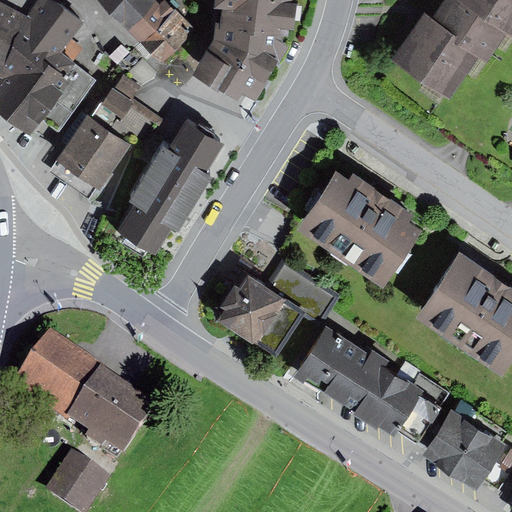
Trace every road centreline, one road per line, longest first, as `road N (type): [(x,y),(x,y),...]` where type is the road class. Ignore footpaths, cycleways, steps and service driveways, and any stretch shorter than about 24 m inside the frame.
road 1 (tertiary): [(159,325),(452,511)]
road 2 (residential): [(159,325),(307,85)]
road 3 (residential): [(307,85),(511,224)]
road 4 (tertiary): [(0,254),(85,276),(159,325)]
